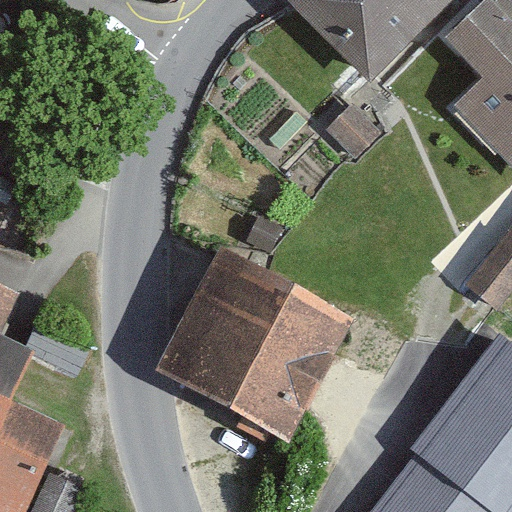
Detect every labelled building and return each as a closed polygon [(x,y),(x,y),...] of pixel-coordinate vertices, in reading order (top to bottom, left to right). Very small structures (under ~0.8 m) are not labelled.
[(280,0),(359,75),(430,0),(280,0)] [(511,36),(479,1),(441,36),(478,75),(449,101),(511,168),(511,36)] [(511,211),(473,283),(508,301),(511,292),(511,211)] [(216,254),(159,365),(280,427),(337,316),(216,254)] [(0,292),(0,509),(6,511),(16,511),(58,415),(0,390),(0,387),(18,346),(0,338),(0,309),(6,295),(0,292)] [(511,371),(475,343),(343,511),(494,511),(511,490),(511,371)]
